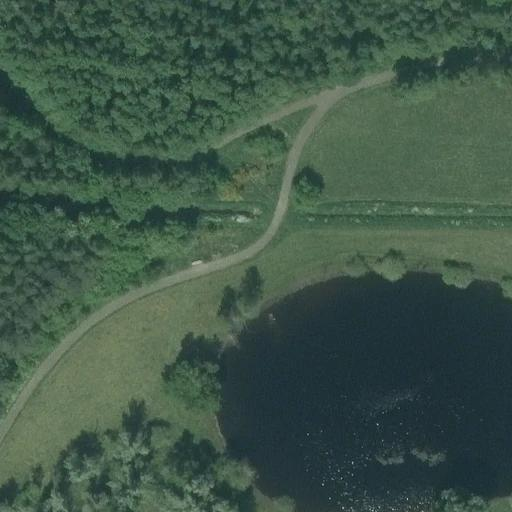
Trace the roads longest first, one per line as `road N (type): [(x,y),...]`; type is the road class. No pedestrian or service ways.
road 1 (track): [(0,437),(72,336),(111,309),(261,246),(324,103)]
road 2 (track): [(0,74),(64,145),(93,164),(185,162),(324,103)]
road 3 (track): [(324,103),(438,66),(511,61)]
